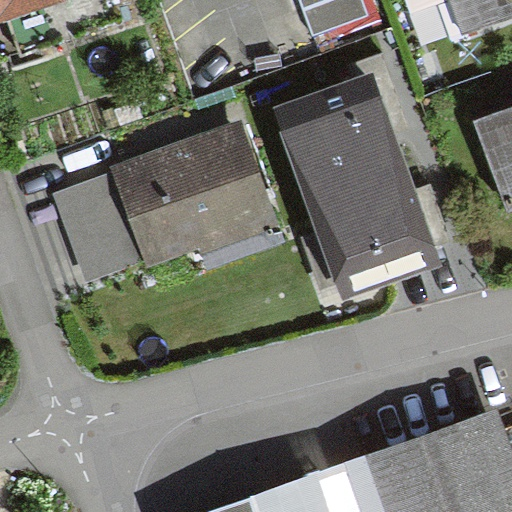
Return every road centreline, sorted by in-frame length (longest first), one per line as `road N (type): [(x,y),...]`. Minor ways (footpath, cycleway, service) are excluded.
road 1 (residential): [(511,307),(67,424)]
road 2 (residential): [(0,231),(67,424)]
